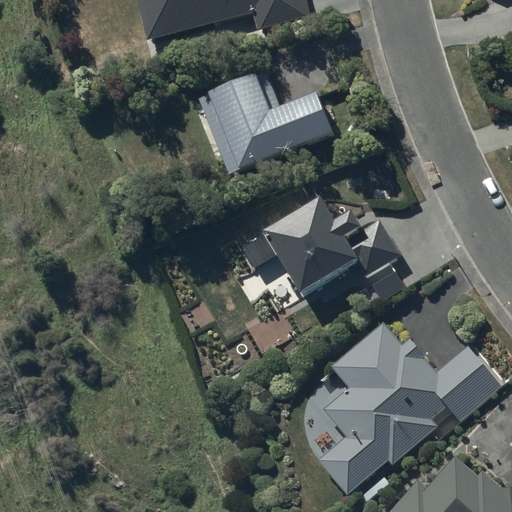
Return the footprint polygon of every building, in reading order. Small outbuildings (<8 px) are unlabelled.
[(138,0),(150,45),(255,18),(259,35),(313,21),(307,0),(138,0)] [(240,176),(241,178),(334,141),(318,101),(272,119),(257,83),(200,106),(230,180),(240,176)] [(264,238),(302,302),(359,269),(367,282),(402,261),(381,224),(362,235),(352,218),(336,228),(322,204),(264,238)] [(317,464),(349,501),(389,466),(393,471),(438,432),(432,425),(447,412),(460,426),(502,390),(468,350),(437,377),(425,363),(426,362),(411,345),(405,350),(385,328),(332,373),(349,393),(324,415),(345,440),(317,464)] [(420,485),(395,511),(511,511),(511,490),(502,492),(483,475),(479,480),(457,460),(428,492),(420,485)]
